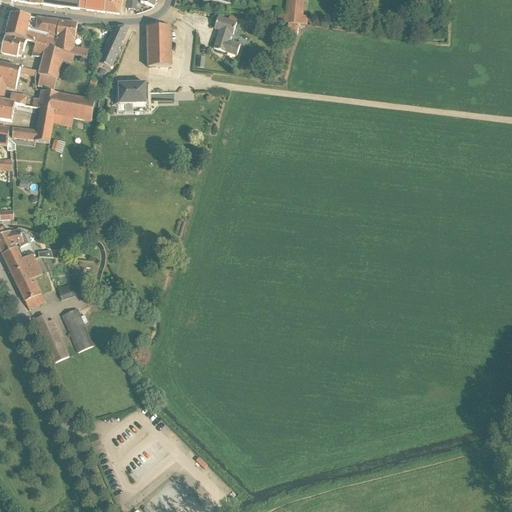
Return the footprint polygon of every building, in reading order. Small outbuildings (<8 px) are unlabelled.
[(42,0),(41,5),(43,5),(57,8),(79,10),(80,10),(80,3),(80,0),(42,0)] [(87,0),(86,11),(104,13),(106,0),(87,0)] [(106,0),(104,13),(119,15),(121,0),(106,0)] [(129,0),(128,10),(135,10),(136,0),(141,0),(140,3),(154,8),(156,0),(129,0)] [(308,16),(305,16),(303,16),(304,2),(287,0),(286,14),(281,14),(280,22),(289,23),(288,36),(297,37),(298,25),(308,26),(308,16)] [(35,45),(43,47),(55,50),(59,21),(37,18),(36,28),(37,30),(29,28),(30,17),(11,14),(6,36),(23,40),(27,41),(36,44),(35,45)] [(240,45),(231,42),(227,40),(229,34),(232,35),(236,24),(218,18),(215,29),(220,31),(214,50),(225,53),(226,53),(237,56),(240,45)] [(74,47),(78,24),(59,21),(55,50),(61,52),(87,59),(89,50),(74,47)] [(172,68),(172,49),(171,27),(148,28),(149,28),(149,68),(172,68)] [(129,29),(129,28),(114,29),(99,62),(111,67),(129,29)] [(27,42),(23,41),(5,37),(1,54),(17,58),(17,57),(22,58),(23,52),(24,53),(27,42)] [(55,50),(43,47),(35,45),(32,57),(43,57),(38,75),(40,76),(38,88),(54,91),(56,79),(58,79),(63,62),(73,64),(74,58),(86,60),(87,59),(61,52),(55,50)] [(0,101),(4,102),(7,89),(15,91),(21,69),(0,64),(0,101)] [(92,78),(87,91),(94,93),(98,80),(92,78)] [(149,87),(146,87),(146,84),(127,85),(119,85),(119,87),(116,87),(117,105),(125,105),(125,113),(133,113),(133,105),(142,105),(149,104),(149,87)] [(41,91),(39,100),(34,99),(33,106),(32,108),(41,110),(56,112),(55,117),(61,118),(60,126),(72,129),(74,121),(85,122),(91,123),(96,102),(91,101),(91,99),(84,98),(84,99),(41,91)] [(26,105),(27,98),(12,95),(10,103),(15,104),(26,106),(26,105)] [(0,121),(12,123),(15,104),(10,103),(4,102),(0,101),(0,121)] [(55,117),(56,112),(41,110),(39,123),(53,126),(55,117)] [(7,138),(8,128),(0,126),(0,145),(6,146),(6,148),(7,148),(7,152),(15,151),(15,145),(7,138)] [(50,144),(52,132),(37,129),(37,132),(14,130),(13,140),(50,144)] [(55,141),(51,150),(62,154),(65,145),(55,141)] [(0,170),(8,171),(13,172),(11,160),(0,161),(0,170)] [(0,216),(0,221),(10,220),(14,220),(13,212),(0,213),(0,216)] [(22,235),(21,232),(20,231),(12,234),(11,232),(5,234),(3,228),(0,228),(0,250),(2,255),(16,248),(15,245),(19,244),(21,248),(29,244),(24,234),(22,235)] [(18,287),(34,279),(43,275),(35,260),(32,255),(22,260),(16,248),(2,255),(18,287)] [(29,310),(45,302),(34,279),(18,287),(29,310)] [(62,302),(77,297),(76,296),(83,293),(80,283),(58,290),(62,302)] [(94,347),(88,334),(86,329),(94,325),(89,313),(81,317),(78,310),(62,317),(78,354),(94,347)] [(53,321),(48,323),(45,315),(35,320),(54,364),(69,358),(53,321)]
